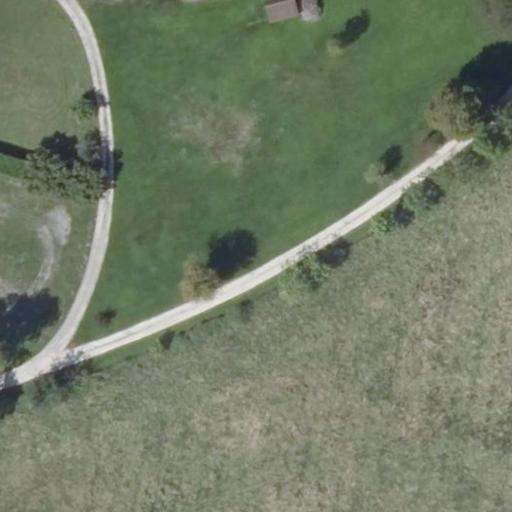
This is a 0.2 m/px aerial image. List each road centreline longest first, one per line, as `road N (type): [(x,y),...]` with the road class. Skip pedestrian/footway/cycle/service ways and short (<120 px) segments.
road 1 (track): [(0,394),(212,292),(511,79)]
road 2 (track): [(79,0),(115,81),(127,153),(121,210),(73,332),(28,383)]
road 3 (track): [(84,2),(158,17),(256,22),(360,0)]
